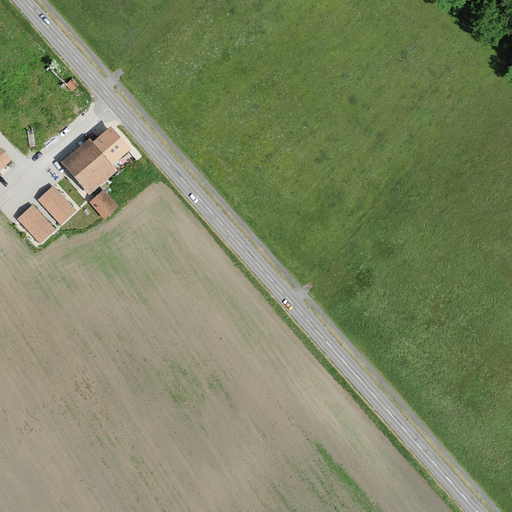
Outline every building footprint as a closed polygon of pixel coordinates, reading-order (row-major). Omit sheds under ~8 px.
[(130,152),(111,130),(93,145),(89,141),(61,165),(89,197),(117,173),(112,168),(130,152)] [(0,148),(0,172),(12,162),(0,148)] [(53,187),(38,202),(61,227),(76,212),(53,187)] [(119,208),(105,191),(89,204),(103,221),(119,208)] [(32,206),(17,221),(41,246),(56,231),(32,206)]
